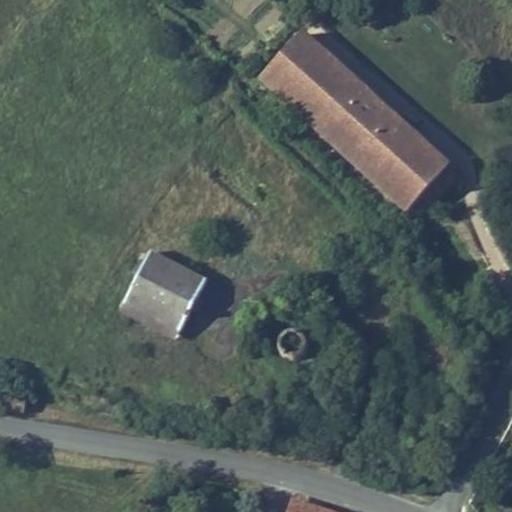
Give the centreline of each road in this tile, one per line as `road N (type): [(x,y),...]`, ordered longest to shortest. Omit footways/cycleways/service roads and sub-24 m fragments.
road 1 (tertiary): [(0,428),(303,478),(399,511)]
road 2 (residential): [(448,511),(511,374)]
